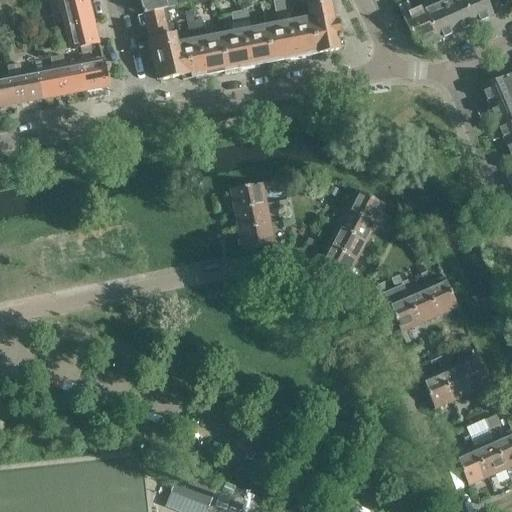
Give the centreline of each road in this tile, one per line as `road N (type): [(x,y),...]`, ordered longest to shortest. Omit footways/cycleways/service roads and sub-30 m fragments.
road 1 (residential): [(460,511),(371,309),(277,261),(0,315)]
road 2 (tertiary): [(392,511),(0,346)]
road 3 (residential): [(391,69),(138,118)]
road 4 (residential): [(511,216),(448,73)]
road 5 (residential): [(138,118),(0,143)]
road 6 (residential): [(138,118),(114,0)]
